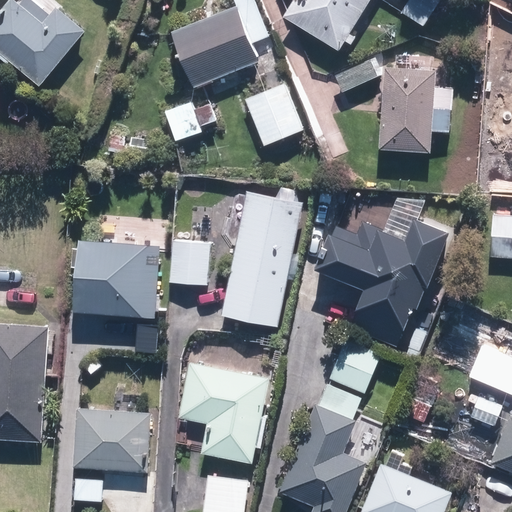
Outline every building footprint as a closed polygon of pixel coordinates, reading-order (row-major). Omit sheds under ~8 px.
[(13,0),(11,0),(0,13),(0,52),(40,85),(86,31),(58,8),(52,16),(33,0),(23,0),(19,5),(13,0)] [(425,26),(440,0),(297,0),(286,18),(340,50),(370,0),(410,0),(402,13),(425,26)] [(173,33),(195,86),(257,62),(236,8),(173,33)] [(341,92),(381,74),(373,58),(334,76),(341,92)] [(433,71),(385,68),(379,148),(428,151),(429,129),(447,130),(450,89),(432,88),(433,71)] [(283,87),(248,101),(265,145),(301,130),(283,87)] [(209,96),(167,109),(176,140),(204,131),(202,124),(216,120),(209,96)] [(302,202),(247,192),(223,315),(277,325),(302,202)] [(511,216),(494,215),(491,255),(511,256),(511,216)] [(417,308),(448,235),(413,220),(405,241),(383,232),(384,229),(362,220),(356,233),(336,224),(317,268),(368,289),(356,318),(399,336),(411,306),(417,308)] [(80,240),(74,311),(154,317),(160,247),(80,240)] [(170,282),(207,285),(209,244),(172,241),(170,282)] [(48,326),(0,323),(0,438),(41,441),(48,326)] [(347,342),(331,378),(364,392),(379,356),(347,342)] [(511,357),(501,353),(489,382),(511,392),(511,357)] [(270,377),(192,362),(181,416),(209,421),(203,453),(253,462),(270,377)] [(320,407),(315,405),(281,490),(317,505),(314,511),(347,511),(367,462),(342,452),(355,421),(351,420),(360,398),(329,385),(320,407)] [(479,395),(469,418),(493,427),(503,404),(479,395)] [(79,409),(75,466),(148,471),(153,414),(79,409)] [(511,414),(511,415),(492,463),(511,471),(511,414)] [(442,511),(450,493),(381,464),(361,511),(442,511)] [(106,478),(73,475),(71,501),(104,504),(106,478)] [(243,511),(248,481),(209,476),(203,511),(243,511)]
